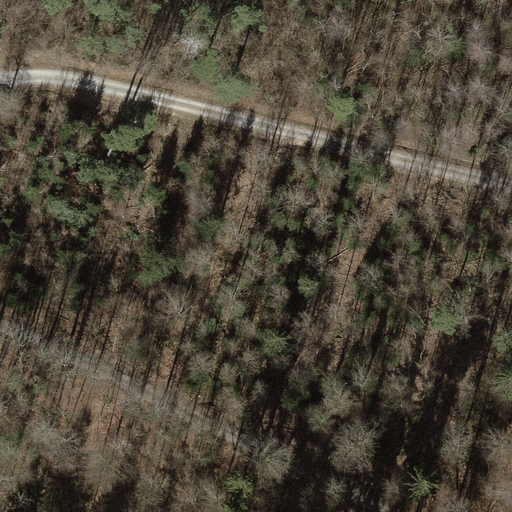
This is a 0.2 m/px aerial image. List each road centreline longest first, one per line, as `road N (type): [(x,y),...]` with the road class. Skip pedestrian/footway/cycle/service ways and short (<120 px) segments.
road 1 (track): [(0,71),(97,78),(278,116),(511,180)]
road 2 (track): [(388,511),(0,326)]
